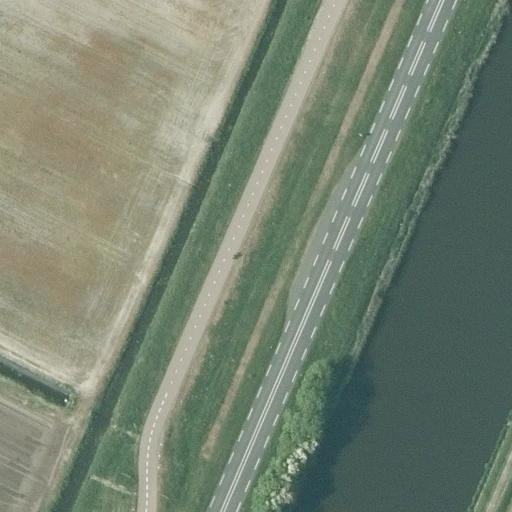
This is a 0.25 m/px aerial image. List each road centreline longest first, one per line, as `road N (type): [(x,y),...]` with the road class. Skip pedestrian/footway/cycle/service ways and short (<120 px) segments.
road 1 (track): [(259,0),(33,511)]
road 2 (primary): [(222,511),(442,0)]
road 3 (unclassified): [(336,0),(154,423),(145,511)]
